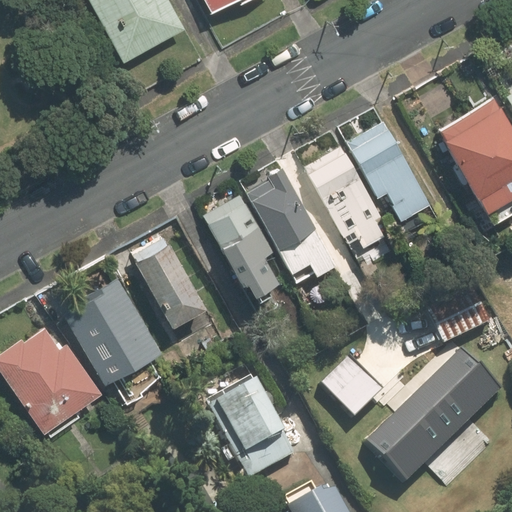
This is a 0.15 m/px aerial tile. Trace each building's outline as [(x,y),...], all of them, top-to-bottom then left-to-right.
[(87,0),(122,61),(183,27),(168,0),(87,0)] [(205,0),(211,11),(231,0),(236,0),(238,2),(241,0),(205,0)] [(440,137),(486,220),(511,205),(511,127),(499,104),(440,137)] [(399,219),(429,202),(386,127),(349,147),(376,195),(384,191),(399,219)] [(380,215),(344,150),(306,171),(346,243),(357,238),(361,245),(384,233),(375,218),(380,215)] [(247,195),(289,271),(307,261),(315,274),(336,262),(282,165),(267,174),(271,181),(247,195)] [(270,249),(239,194),(203,214),(241,283),(244,281),(251,293),(278,279),(263,253),(270,249)] [(133,259),(171,326),(205,307),(167,240),(133,259)] [(149,356),(160,350),(120,279),(61,312),(101,383),(118,374),(124,384),(155,367),(149,356)] [(488,322),(477,299),(430,323),(442,345),(488,322)] [(298,372),(360,433),(420,373),(358,311),(298,372)] [(20,336),(0,349),(0,370),(42,431),(100,391),(65,340),(57,345),(44,325),(22,340),(20,336)] [(295,451),(253,377),(205,404),(246,478),(295,451)] [(195,474),(175,485),(190,511),(208,511),(214,509),(195,474)] [(286,511),(283,511),(344,511),(330,486),(329,487),(325,480),(282,504),(286,511)]
